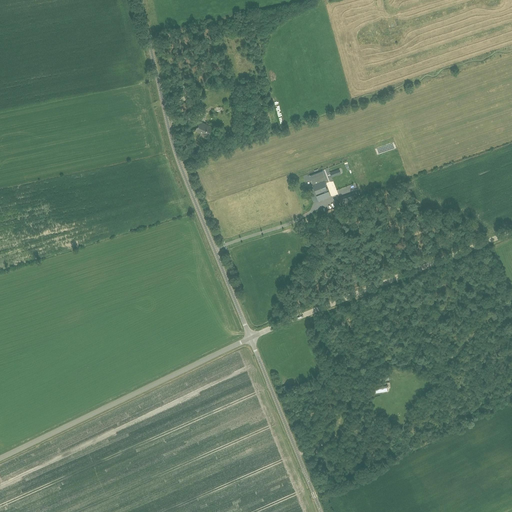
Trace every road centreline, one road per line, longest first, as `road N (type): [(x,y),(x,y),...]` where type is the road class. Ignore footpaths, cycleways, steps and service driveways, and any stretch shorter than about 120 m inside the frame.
road 1 (unclassified): [(250,338),(174,149),(139,0)]
road 2 (unclassified): [(250,338),(511,231)]
road 3 (unclassified): [(0,459),(250,338)]
road 4 (unclassified): [(321,511),(250,338)]
